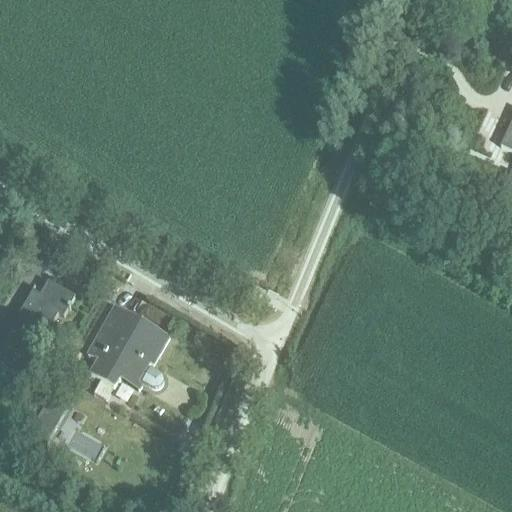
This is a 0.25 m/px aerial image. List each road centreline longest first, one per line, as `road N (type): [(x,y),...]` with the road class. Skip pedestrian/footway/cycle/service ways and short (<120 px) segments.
road 1 (residential): [(275,356),(418,0)]
road 2 (unclassified): [(275,356),(0,191)]
road 3 (unclassified): [(210,511),(275,356)]
